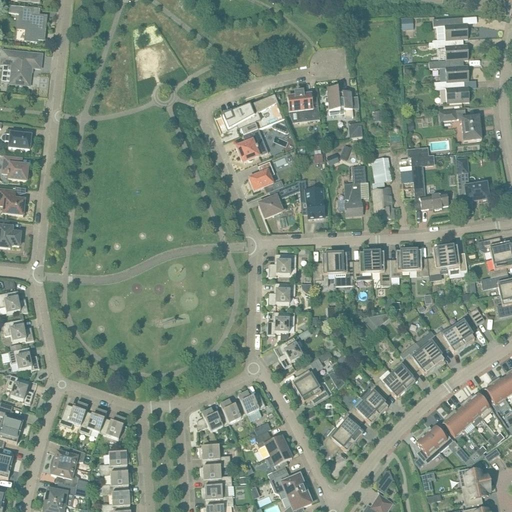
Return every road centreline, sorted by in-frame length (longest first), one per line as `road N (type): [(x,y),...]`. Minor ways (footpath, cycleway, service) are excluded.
road 1 (residential): [(328,62),(203,109),(253,244)]
road 2 (residential): [(37,275),(67,0)]
road 3 (residential): [(253,244),(511,224)]
road 4 (unclassified): [(335,511),(410,419),(511,342)]
road 5 (residential): [(332,511),(287,413),(251,366)]
road 6 (residential): [(25,511),(61,382)]
road 7 (residential): [(253,244),(251,366)]
